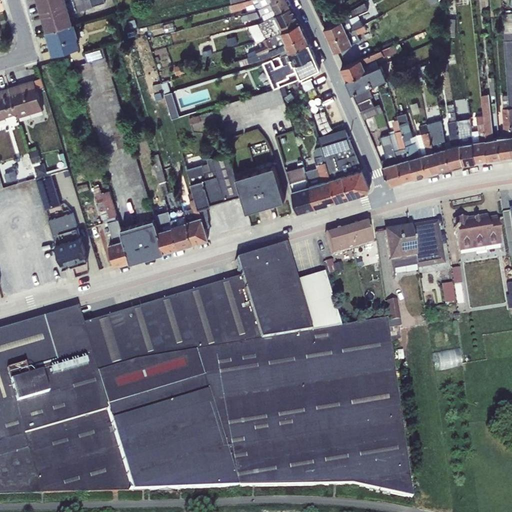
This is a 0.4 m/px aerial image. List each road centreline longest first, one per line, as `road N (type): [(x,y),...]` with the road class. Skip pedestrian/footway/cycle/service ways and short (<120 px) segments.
road 1 (unclassified): [(0,507),(286,498),(415,511)]
road 2 (tertiary): [(0,314),(394,199)]
road 3 (unclassified): [(299,0),(394,199)]
road 4 (tertiary): [(394,199),(511,172)]
